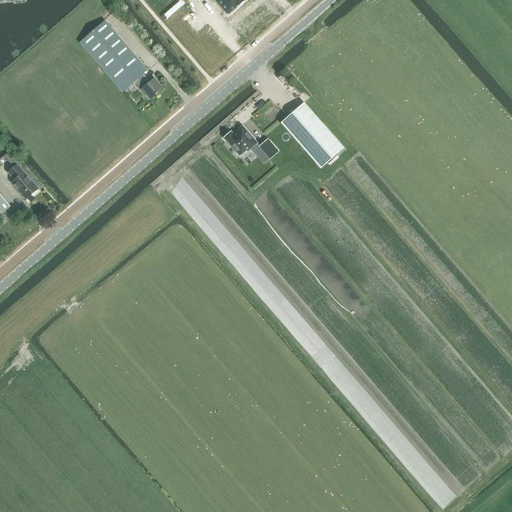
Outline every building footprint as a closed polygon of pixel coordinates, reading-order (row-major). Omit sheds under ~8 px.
[(148,71),(105,22),(80,43),(123,93),(135,82),(142,90),(141,90),(150,100),(163,89),(154,79),(150,83),(143,75),(148,71)] [(304,103),(281,123),(321,168),(344,148),(304,103)] [(242,126),(233,134),(231,132),(224,138),(240,156),(245,151),(246,153),(258,143),(242,126)] [(268,140),(259,147),(270,159),(278,152),(268,140)] [(38,189),(17,165),(18,165),(8,153),(1,159),(5,163),(7,161),(13,169),(8,173),(15,180),(12,183),(26,200),(38,189)] [(0,194),(0,215),(10,207),(0,194)]
